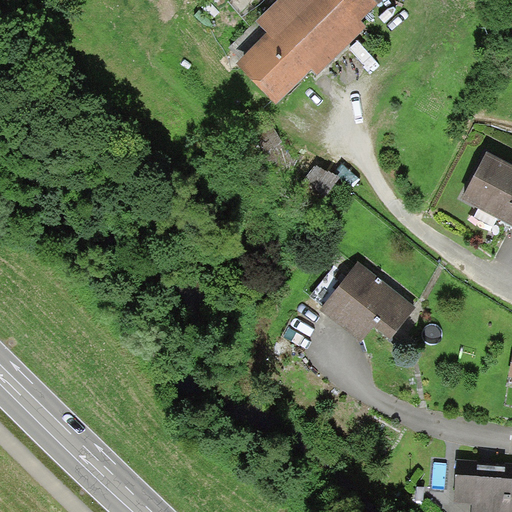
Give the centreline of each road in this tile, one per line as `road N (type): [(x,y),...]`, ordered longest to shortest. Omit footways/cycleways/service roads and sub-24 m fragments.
road 1 (primary): [(147,511),(0,367)]
road 2 (residential): [(391,203),(511,288)]
